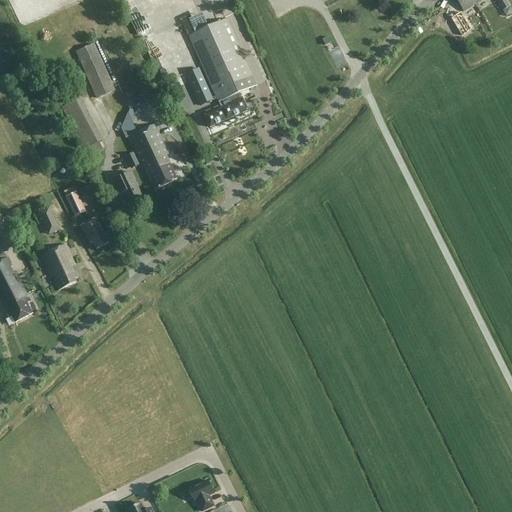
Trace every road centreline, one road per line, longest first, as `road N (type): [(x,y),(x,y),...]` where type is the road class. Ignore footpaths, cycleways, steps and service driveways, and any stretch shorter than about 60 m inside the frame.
road 1 (residential): [(0,405),(226,205)]
road 2 (unclassified): [(226,205),(287,154),(431,0)]
road 3 (residential): [(80,511),(202,454),(215,462),(240,511)]
